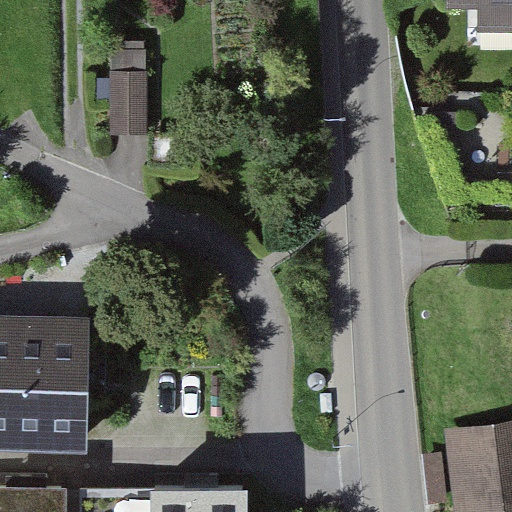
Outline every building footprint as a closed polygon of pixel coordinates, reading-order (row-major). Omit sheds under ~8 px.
[(511,0),(437,0),(438,12),(469,10),(470,27),(511,25),(511,0)] [(147,51),(110,52),(112,137),(149,136),(147,51)] [(68,322),(0,322),(0,444),(68,445),(68,322)] [(511,511),(511,422),(437,428),(443,511),(511,511)] [(214,511),(215,486),(125,485),(124,511),(214,511)] [(49,511),(49,487),(0,486),(0,511),(49,511)]
